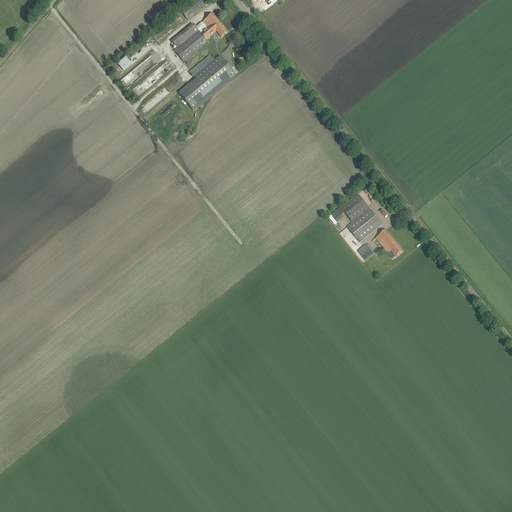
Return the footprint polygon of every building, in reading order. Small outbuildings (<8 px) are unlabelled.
[(193,0),(180,11),(187,20),(205,6),(200,0),(193,0)] [(207,29),(201,34),(205,40),(206,39),(216,31),(221,37),(227,32),(212,14),(202,23),(207,29)] [(151,36),(157,42),(177,26),(177,27),(182,23),(176,16),(151,36)] [(199,32),(177,49),(174,52),(183,63),(208,42),(206,39),(205,40),(201,34),(199,32)] [(124,71),(131,65),(130,63),(132,61),(126,55),(124,57),(126,58),(119,64),(124,71)] [(197,80),(179,94),(194,112),(236,76),(219,56),(194,77),(197,80)] [(149,85),(158,76),(160,73),(157,70),(146,83),(149,85)] [(369,208),(358,194),(341,208),(352,222),(369,208)] [(348,227),(360,243),(382,225),(370,209),(348,227)] [(376,238),(389,254),(392,251),(390,248),(396,243),(386,230),(376,238)] [(392,251),(396,257),(403,251),(396,243),(390,248),(392,251)] [(374,255),(367,245),(366,244),(358,251),(366,262),(374,255)]
